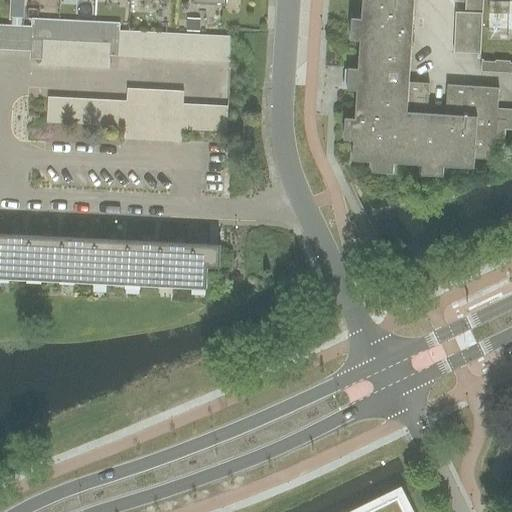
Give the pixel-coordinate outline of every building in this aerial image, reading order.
[(511,119),(499,119),(500,89),(410,83),(415,0),(363,0),(362,20),(353,19),(351,40),(361,41),(359,69),(349,69),(348,90),(358,91),(356,119),(346,119),(345,140),(355,141),(354,161),(373,162),(373,172),(395,173),(395,163),(423,165),(423,175),(445,177),(445,167),(475,169),(476,159),(496,160),(497,139),(506,140),(507,130),(511,130),(511,119)] [(510,16),(511,2),(489,2),(489,15),(510,16)] [(119,57),(120,32),(121,24),(32,19),(32,27),(31,52),(31,65),(43,65),(44,41),(55,42),(66,42),(78,43),(89,43),(100,44),(112,44),(111,57),(119,57)] [(188,24),(187,31),(201,32),(201,24),(188,24)] [(0,50),(8,51),(9,26),(0,25),(0,50)] [(21,27),(9,26),(8,51),(20,51),(21,27)] [(32,27),(21,27),(20,51),(31,52),(32,27)] [(131,32),(120,32),(119,57),(130,57),(131,32)] [(131,32),(130,57),(141,58),(142,33),(131,32)] [(142,33),(141,58),(152,58),(154,33),(142,33)] [(154,33),(152,58),(164,59),(165,34),(154,33)] [(165,34),(164,59),(175,59),(176,34),(165,34)] [(176,34),(175,59),(186,60),(188,35),(176,34)] [(186,60),(198,60),(199,35),(188,35),(186,60)] [(199,35),(198,60),(209,61),(210,36),(199,35)] [(210,36),(209,61),(220,62),(221,36),(210,36)] [(233,37),(221,36),(220,62),(232,62),(233,37)] [(43,65),(54,66),(55,42),(44,41),(43,65)] [(55,42),(54,66),(65,66),(66,42),(55,42)] [(66,42),(65,66),(77,67),(78,43),(66,42)] [(89,43),(78,43),(77,67),(88,67),(89,43)] [(100,44),(89,43),(88,67),(99,68),(100,44)] [(100,44),(99,68),(110,68),(111,57),(112,44),(100,44)] [(128,114),(139,115),(140,90),(129,89),(128,102),(128,114)] [(139,115),(150,116),(151,90),(140,90),(139,115)] [(161,116),(162,91),(151,90),(150,116),(161,116)] [(161,116),(172,117),(174,91),(162,91),(161,116)] [(172,117),(184,117),(184,105),(185,92),(174,91),(172,117)] [(60,124),(61,98),(50,98),(48,123),(60,124)] [(71,124),(72,99),(61,98),(60,124),(71,124)] [(83,100),(72,99),(71,124),(82,125),(83,100)] [(93,125),(94,100),(83,100),(82,125),(93,125)] [(104,126),(106,101),(94,100),(93,125),(104,126)] [(115,127),(117,101),(106,101),(104,126),(115,127)] [(128,114),(128,102),(117,101),(115,127),(127,127),(128,114)] [(183,130),(194,130),(196,106),(184,105),(184,117),(183,130)] [(194,130),(205,131),(207,106),(196,106),(194,130)] [(205,131),(217,131),(218,107),(207,106),(205,131)] [(229,107),(218,107),(217,131),(228,132),(229,107)] [(139,115),(128,114),(127,127),(126,139),(138,140),(139,115)] [(150,116),(139,115),(138,140),(149,140),(150,116)] [(150,116),(149,140),(160,141),(161,116),(150,116)] [(172,117),(161,116),(160,141),(171,141),(172,117)] [(182,142),(183,130),(184,117),(172,117),(171,141),(182,142)] [(0,278),(207,289),(208,269),(221,269),(222,245),(196,244),(195,251),(184,251),(185,238),(177,238),(177,243),(161,242),(161,250),(151,249),(152,237),(145,237),(144,241),(128,241),(128,248),(119,248),(119,235),(111,235),(111,240),(95,239),(95,246),(85,246),(85,234),(78,233),(78,238),(62,237),(61,245),(53,244),(53,232),(45,232),(45,236),(33,236),(33,243),(20,243),(21,230),(13,230),(13,235),(0,234),(0,278)] [(404,511),(398,498),(370,511),(404,511)]
